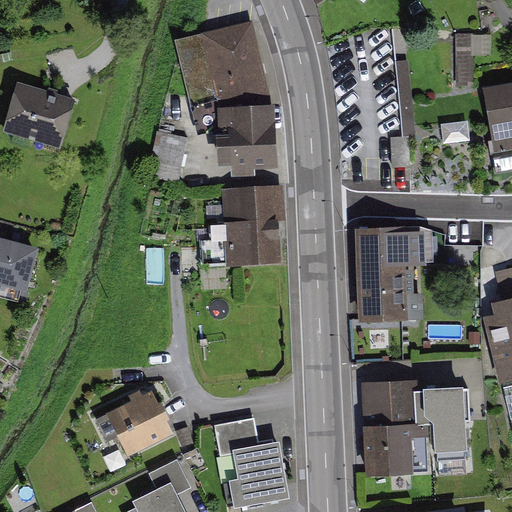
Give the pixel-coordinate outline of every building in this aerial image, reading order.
[(204,31),(178,38),(203,129),(162,128),(155,174),(224,177),(224,164),(286,167),(281,104),(258,18),(256,18),(204,31)] [(491,55),(491,35),(456,35),(456,81),(473,81),(473,55),(491,55)] [(376,59),(336,62),(342,139),(416,132),(407,38),(374,41),(376,59)] [(69,148),(82,96),(23,81),(10,133),(69,148)] [(511,83),(482,89),(491,141),(488,142),(494,175),(511,171),(511,83)] [(467,122),(441,126),(444,144),(469,141),(467,122)] [(289,259),(286,186),(201,189),(204,263),(289,259)] [(28,299),(45,238),(0,224),(0,281),(8,284),(5,292),(28,299)] [(429,226),(363,228),(366,323),(417,322),(416,269),(430,269),(429,226)] [(511,294),(511,269),(495,273),(500,298),(511,294)] [(511,300),(491,305),(494,315),(481,318),(498,386),(511,383),(511,300)] [(480,333),(470,333),(470,345),(480,345),(480,333)] [(417,382),(363,385),(367,475),(427,472),(425,426),(433,426),(434,454),(438,454),(438,462),(465,461),(464,452),(467,452),(466,422),(469,421),(467,391),(417,393),(417,382)] [(160,383),(103,411),(124,455),(182,426),(160,383)] [(511,385),(502,388),(511,431),(511,385)] [(262,417),(222,424),(236,506),(299,495),(290,440),(267,444),(262,417)] [(199,488),(185,459),(158,472),(166,489),(141,501),(145,507),(134,511),(194,511),(186,494),(199,488)] [(103,511),(98,501),(75,511),(103,511)]
